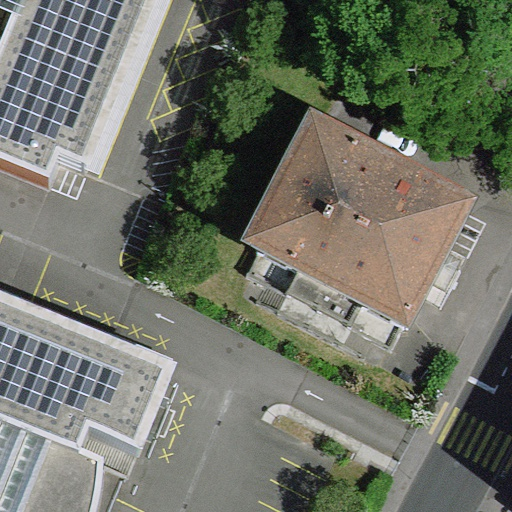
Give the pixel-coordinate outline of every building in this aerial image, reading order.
[(38,0),(16,54),(0,94),(0,170),(51,191),(61,166),(86,176),(158,0),(38,0)] [(0,94),(16,54),(0,48),(0,94)] [(317,139),(258,251),(408,332),(466,217),(317,139)] [(0,434),(58,458),(87,469),(95,449),(147,470),(184,378),(0,303),(0,434)] [(36,511),(106,511),(110,480),(87,469),(58,458),(36,511)]
